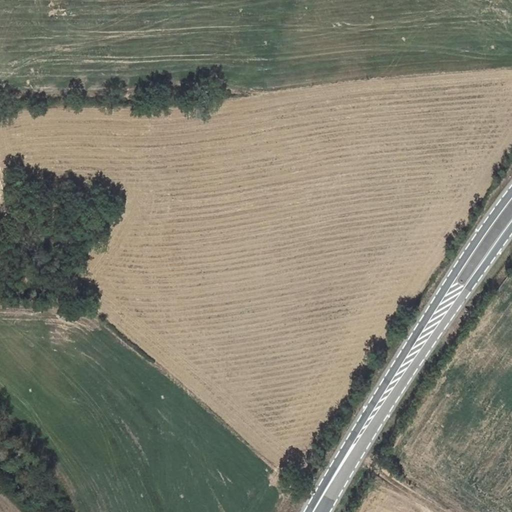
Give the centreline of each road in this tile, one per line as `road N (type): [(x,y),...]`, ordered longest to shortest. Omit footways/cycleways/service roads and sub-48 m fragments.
road 1 (secondary): [(511,195),(454,272),(309,511)]
road 2 (secondary): [(326,511),(400,388),(511,230)]
